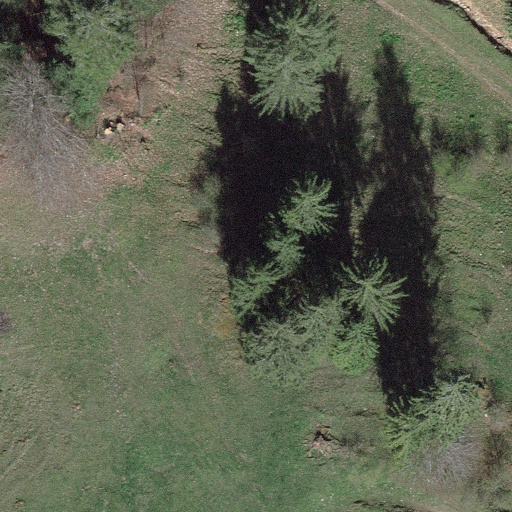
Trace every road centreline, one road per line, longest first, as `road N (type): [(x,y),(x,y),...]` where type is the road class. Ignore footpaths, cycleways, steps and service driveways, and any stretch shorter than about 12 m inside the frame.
road 1 (track): [(453,511),(388,486),(337,494),(312,511)]
road 2 (track): [(511,82),(389,0)]
